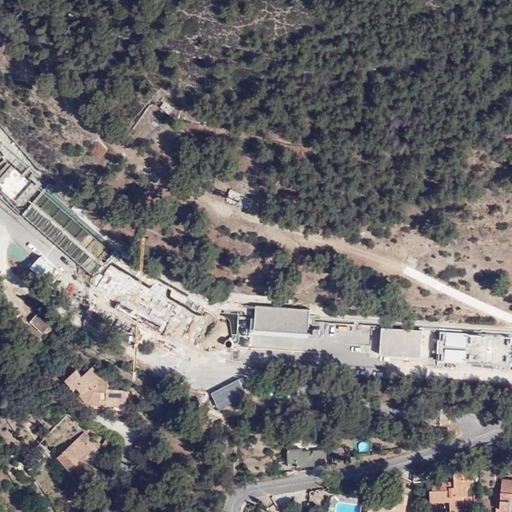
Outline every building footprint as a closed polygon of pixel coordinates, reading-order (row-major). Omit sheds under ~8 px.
[(169,114),(174,109),(165,101),(160,106),(163,108),(157,115),(162,118),(167,112),(169,114)] [(463,362),(451,328),(320,319),(246,315),(245,311),(221,310),(198,297),(119,252),(39,181),(41,180),(20,162),(16,166),(8,159),(0,149),(0,165),(5,161),(7,164),(0,172),(0,184),(24,206),(26,204),(31,209),(25,215),(97,278),(115,256),(116,257),(102,282),(215,346),(218,321),(217,319),(219,316),(221,313),(241,314),(240,344),(240,348),(463,362)] [(43,332),(53,322),(41,311),(31,321),(43,332)] [(221,313),(219,316),(226,317),(229,320),(230,323),(231,328),(232,331),(232,335),(233,339),(234,344),(240,344),(241,314),(221,313)] [(511,331),(451,328),(463,362),(511,365),(511,331)] [(88,401),(100,402),(101,399),(113,400),(113,403),(125,404),(126,388),(107,387),(108,377),(101,376),(92,366),(82,376),(76,369),(65,379),(73,388),(76,385),(81,392),(88,401)] [(246,391),(252,388),(247,380),(242,383),(246,391)] [(219,405),(236,396),(231,387),(214,395),(219,405)] [(84,432),(69,446),(82,461),(84,459),(89,454),(97,446),(84,432)] [(82,461),(69,446),(58,457),(70,471),(73,468),(87,482),(97,473),(84,459),(82,461)] [(298,460),(298,465),(325,464),(324,449),(313,450),(302,451),(302,448),(288,449),(288,461),(298,460)] [(464,478),(470,478),(469,469),(454,470),(454,482),(454,483),(449,484),(449,482),(433,483),(434,490),(430,490),(431,502),(450,501),(451,509),(465,508),(471,507),(475,505),(476,503),(475,495),(468,496),(467,487),(467,486),(465,486),(464,478)] [(499,511),(510,511),(511,510),(511,505),(511,504),(511,480),(502,479),(499,511)] [(404,504),(406,494),(405,494),(404,485),(399,484),(386,487),(384,494),(382,493),(379,493),(378,498),(378,501),(372,500),(372,497),(369,497),(367,511),(372,511),(406,511),(407,505),(404,504)] [(372,511),(367,511),(369,497),(363,496),(361,508),(360,511),(372,511)]
